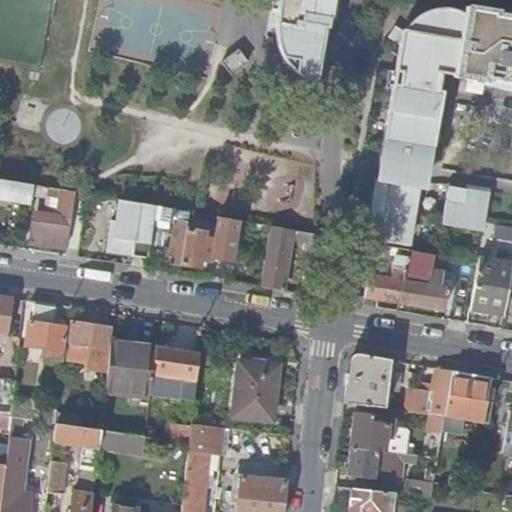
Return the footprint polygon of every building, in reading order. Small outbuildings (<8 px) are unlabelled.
[(338,0),(272,0),(268,29),(276,30),(277,46),(287,63),(308,80),(317,84),(327,19),(335,19),(338,0)] [(460,76),(468,8),(459,5),(458,13),(452,10),(437,5),(417,9),(401,28),(396,26),(362,237),(409,244),(418,189),(426,187),(445,73),(460,76)] [(472,78),(476,9),(468,8),(460,76),(472,78)] [(511,18),(493,15),(493,12),(476,9),(472,78),(482,79),(483,77),(511,81),(511,18)] [(230,76),(246,64),(237,52),(221,64),(230,76)] [(0,180),(0,198),(30,204),(33,185),(0,180)] [(488,188),(448,182),(441,223),(481,230),(488,188)] [(74,192),(60,190),(56,216),(48,215),(47,222),(34,220),(31,242),(66,248),(74,192)] [(156,206),(120,200),(116,221),(109,219),(104,252),(149,259),(151,245),(154,222),(156,206)] [(156,206),(154,222),(167,224),(170,224),(170,221),(172,209),(156,206)] [(187,223),(188,212),(172,209),(170,221),(175,221),(187,223)] [(186,228),(187,223),(175,221),(169,262),(180,264),(186,228)] [(154,222),(151,245),(163,247),(167,224),(154,222)] [(270,226),(260,287),(284,290),(291,247),(311,250),(314,234),(270,226)] [(237,231),(218,227),(216,240),(213,258),(232,261),(237,231)] [(213,258),(216,240),(204,238),(205,231),(186,228),(180,264),(200,267),(201,260),(213,262),(213,258)] [(409,250),(396,248),(391,279),(369,275),(366,297),(400,303),(404,281),(409,250)] [(470,309),(504,315),(511,269),(511,263),(478,258),(478,261),(475,278),(470,309)] [(478,261),(461,259),(459,275),(475,278),(478,261)] [(404,281),(400,303),(445,311),(450,282),(441,280),(442,271),(429,269),(427,285),(404,281)] [(13,299),(0,296),(0,333),(8,335),(13,299)] [(67,327),(69,308),(56,306),(55,326),(67,327)] [(107,373),(112,329),(71,322),(68,345),(87,348),(83,370),(107,373)] [(64,351),(67,327),(55,326),(28,323),(25,345),(64,351)] [(155,346),(111,341),(106,391),(149,397),(155,350),(155,346)] [(199,355),(155,350),(149,397),(194,402),(199,355)] [(385,409),(391,360),(362,354),(349,364),(345,404),(385,409)] [(252,364),(273,367),(274,360),(253,358),(252,364)] [(278,367),(273,367),(252,364),(239,363),(232,417),(273,422),(278,367)] [(444,416),(451,371),(437,369),(433,396),(407,394),(405,411),(429,414),(444,416)] [(488,423),(496,379),(451,371),(444,416),(488,423)] [(12,407),(16,381),(0,378),(0,415),(11,417),(12,407)] [(37,410),(12,407),(11,417),(26,419),(36,421),(37,410)] [(511,455),(511,410),(510,410),(502,454),(511,455)] [(354,413),(350,448),(377,451),(385,452),(388,425),(371,423),(372,417),(372,416),(354,413)] [(57,414),(56,424),(76,427),(77,417),(57,414)] [(437,458),(444,416),(429,414),(422,456),(437,458)] [(0,426),(10,428),(11,417),(0,415),(0,426)] [(26,419),(11,417),(10,428),(10,429),(25,431),(26,419)] [(378,418),(372,417),(371,423),(388,425),(388,421),(378,419),(378,418)] [(147,420),(145,437),(166,440),(190,443),(192,425),(147,420)] [(76,427),(56,424),(54,442),(69,444),(68,450),(82,451),(82,446),(98,448),(100,430),(76,427)] [(181,511),(201,511),(209,454),(220,455),(223,428),(192,425),(190,443),(188,453),(181,511)] [(100,430),(98,448),(115,451),(142,454),(144,437),(100,430)] [(28,451),(30,434),(13,432),(11,449),(28,451)] [(164,450),(188,453),(190,443),(166,440),(164,450)] [(377,451),(350,448),(347,476),(374,479),(377,451)] [(431,497),(433,483),(437,458),(422,456),(413,455),(408,454),(393,453),(392,465),(409,468),(407,483),(417,484),(415,496),(431,497)] [(6,456),(0,510),(0,511),(27,511),(29,501),(20,499),(25,456),(6,454),(6,456)] [(51,461),(48,492),(63,494),(66,463),(51,461)] [(389,492),(415,496),(417,484),(407,483),(409,468),(392,465),(389,492)] [(71,492),(68,511),(90,511),(95,471),(82,470),(80,493),(71,492)] [(235,511),(282,511),(286,481),(240,476),(238,492),(232,492),(230,502),(237,503),(235,511)] [(385,511),(387,492),(352,488),(348,511),(385,511)] [(154,511),(168,511),(170,503),(156,501),(154,511)]
